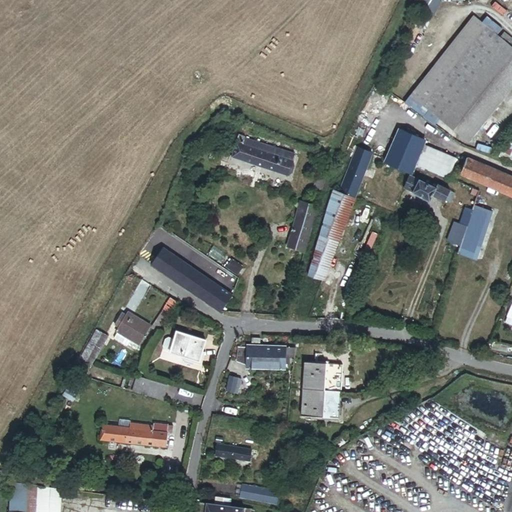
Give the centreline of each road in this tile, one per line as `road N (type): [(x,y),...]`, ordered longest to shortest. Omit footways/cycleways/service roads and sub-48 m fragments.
road 1 (residential): [(230,324),(390,338),(511,374)]
road 2 (residential): [(230,324),(190,486)]
